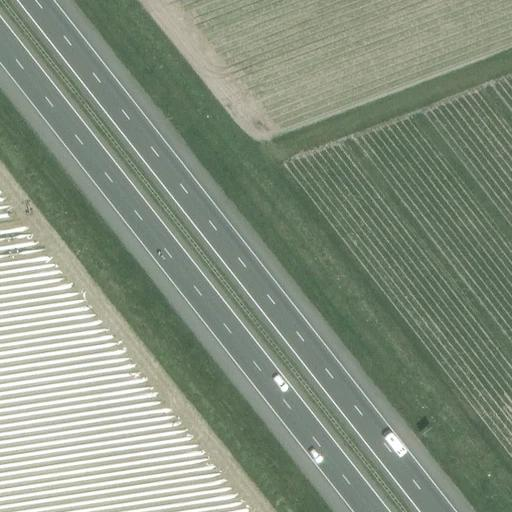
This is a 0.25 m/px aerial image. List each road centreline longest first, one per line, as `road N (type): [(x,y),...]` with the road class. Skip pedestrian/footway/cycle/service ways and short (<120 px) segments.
road 1 (motorway): [(438,511),(35,0)]
road 2 (motorway): [(0,38),(371,511)]
